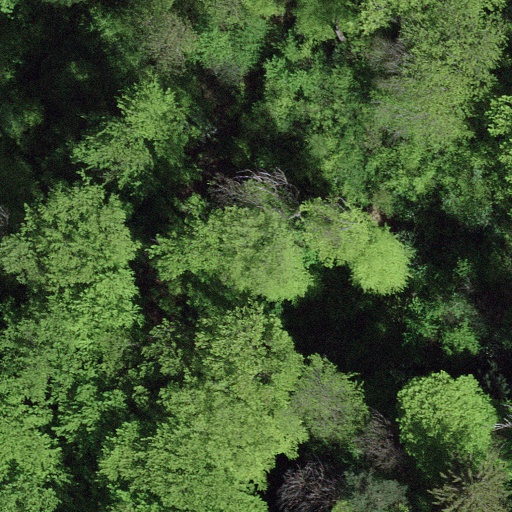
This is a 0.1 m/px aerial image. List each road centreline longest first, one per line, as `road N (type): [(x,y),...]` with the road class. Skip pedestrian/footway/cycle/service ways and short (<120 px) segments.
road 1 (track): [(297,0),(195,249),(107,511)]
road 2 (track): [(0,137),(56,66),(153,0)]
